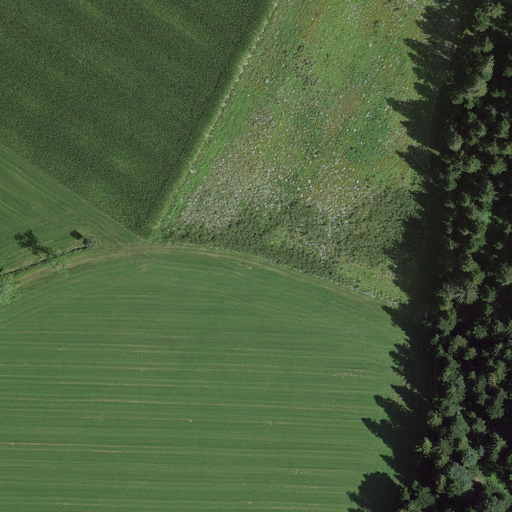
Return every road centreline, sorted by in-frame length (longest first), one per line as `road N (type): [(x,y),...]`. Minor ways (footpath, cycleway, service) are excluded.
road 1 (track): [(0,291),(110,251),(197,249),(307,275),(460,339)]
road 2 (track): [(503,0),(488,102),(488,241)]
road 3 (track): [(460,339),(479,457),(468,511)]
